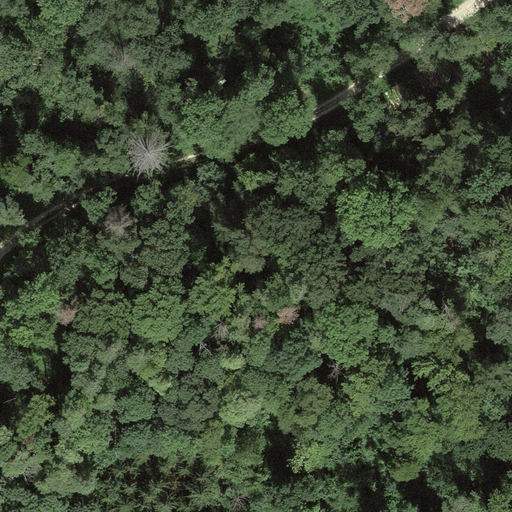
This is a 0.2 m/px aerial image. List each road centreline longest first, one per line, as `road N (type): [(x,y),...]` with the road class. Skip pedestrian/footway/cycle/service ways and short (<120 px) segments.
road 1 (track): [(321,109),(93,188),(0,242)]
road 2 (track): [(321,109),(483,0)]
